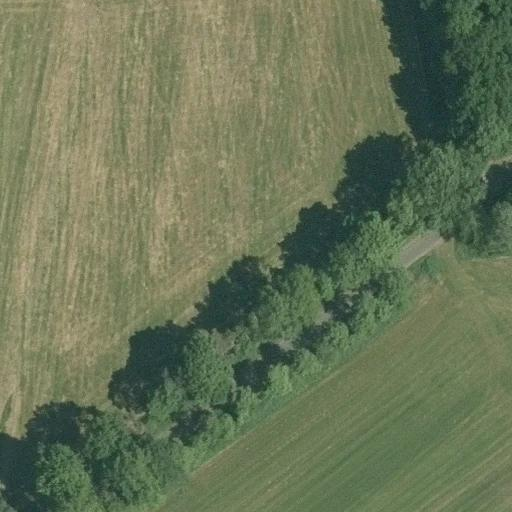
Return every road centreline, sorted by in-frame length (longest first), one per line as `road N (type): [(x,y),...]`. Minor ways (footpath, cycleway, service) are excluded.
road 1 (unclassified): [(73,511),(466,201)]
road 2 (unclassified): [(466,201),(429,0)]
